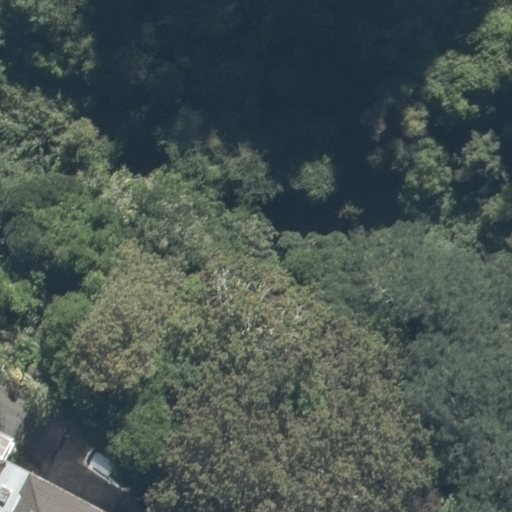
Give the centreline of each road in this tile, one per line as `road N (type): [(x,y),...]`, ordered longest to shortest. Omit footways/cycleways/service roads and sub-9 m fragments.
road 1 (tertiary): [(174,0),(297,140),(346,228)]
road 2 (secondary): [(388,304),(497,511)]
road 3 (trunk): [(346,228),(511,112)]
road 4 (trunk): [(511,208),(388,304)]
